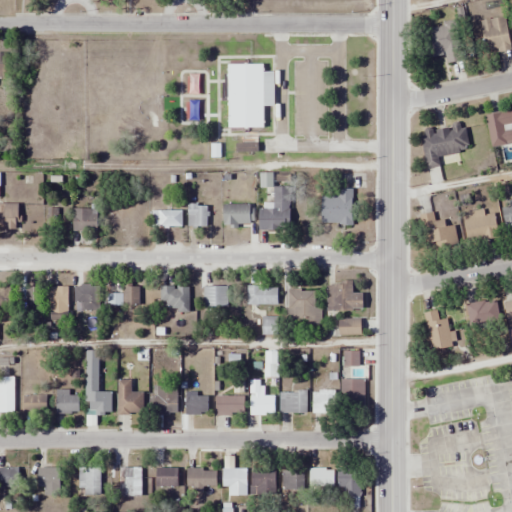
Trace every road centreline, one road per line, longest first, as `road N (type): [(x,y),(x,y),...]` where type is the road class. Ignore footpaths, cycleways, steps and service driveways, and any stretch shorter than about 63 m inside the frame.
road 1 (tertiary): [(389,511),(390,0)]
road 2 (residential): [(0,23),(391,26)]
road 3 (residential): [(389,442),(0,441)]
road 4 (residential): [(0,257),(389,258)]
road 5 (residential): [(390,290),(511,264)]
road 6 (residential): [(391,104),(511,79)]
